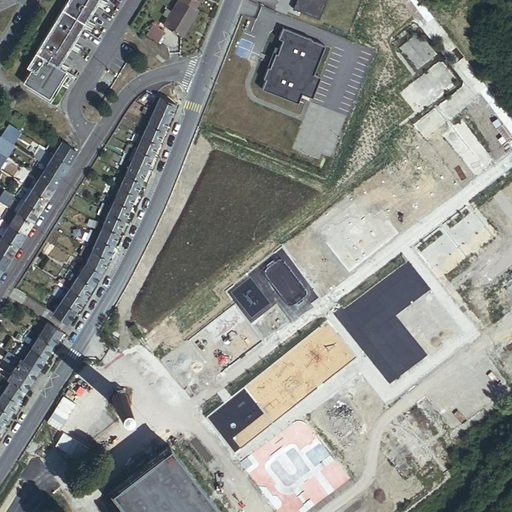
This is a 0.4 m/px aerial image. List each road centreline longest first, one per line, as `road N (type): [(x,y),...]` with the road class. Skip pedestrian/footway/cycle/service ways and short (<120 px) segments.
road 1 (secondary): [(203,77),(125,265),(0,472)]
road 2 (unclassified): [(93,141),(0,293)]
road 3 (unclassified): [(135,0),(76,93),(75,114),(93,141)]
road 4 (unclassified): [(203,77),(179,71),(142,81),(93,141)]
